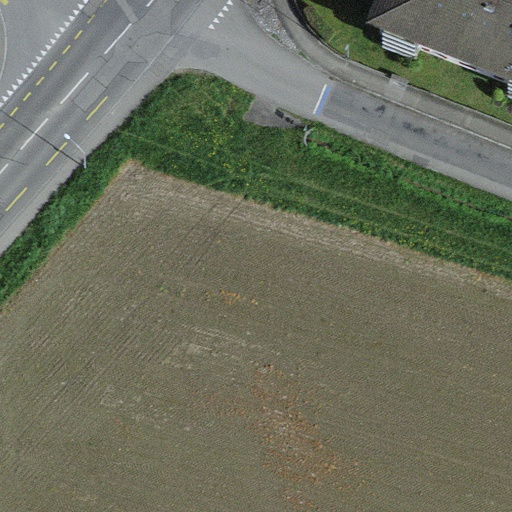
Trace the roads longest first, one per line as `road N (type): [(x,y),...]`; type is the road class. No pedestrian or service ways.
road 1 (residential): [(146,6),(413,137),(511,174)]
road 2 (secondary): [(146,6),(0,172)]
